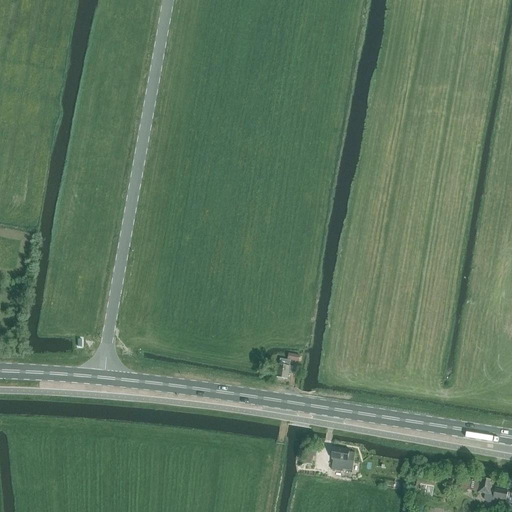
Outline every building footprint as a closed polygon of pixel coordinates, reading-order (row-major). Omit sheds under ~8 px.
[(299,362),(299,356),(288,353),(287,359),(299,362)] [(293,367),(290,366),(291,361),(281,359),(280,365),(278,378),(288,379),(289,373),(292,373),(293,367)] [(332,459),(335,459),(334,470),(343,471),(343,469),(352,470),(353,464),(348,463),(348,462),(350,450),(334,448),(332,459)] [(302,463),(312,465),(314,455),(303,454),(302,463)] [(415,493),(419,494),(421,485),(433,487),(433,485),(434,484),(436,483),(438,482),(439,482),(441,482),(442,478),(418,473),(415,493)] [(498,498),(507,500),(508,491),(495,489),(497,478),(482,475),(479,489),(486,491),(485,498),(486,500),(488,502),(490,502),(492,501),(493,500),(498,500),(498,498)] [(465,489),(477,491),(479,481),(467,479),(465,489)]
